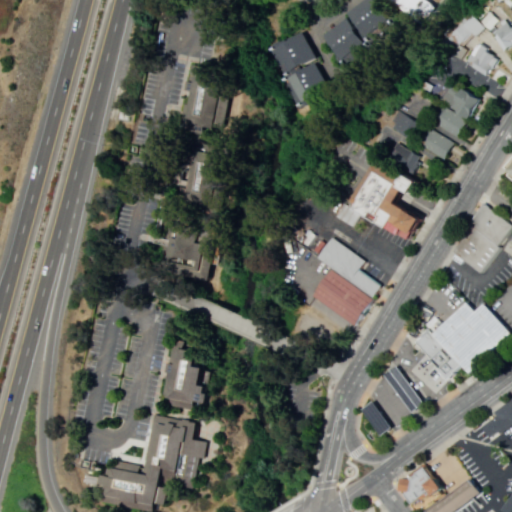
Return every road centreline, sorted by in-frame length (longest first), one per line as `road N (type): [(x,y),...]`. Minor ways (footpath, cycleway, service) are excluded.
road 1 (motorway): [(0,442),(119,0)]
road 2 (secondary): [(511,123),(354,377),(338,414),(324,507)]
road 3 (motorway): [(82,0),(0,305)]
road 4 (motorway): [(57,511),(39,455),(57,291),(52,250)]
road 5 (secondary): [(408,445),(511,370)]
